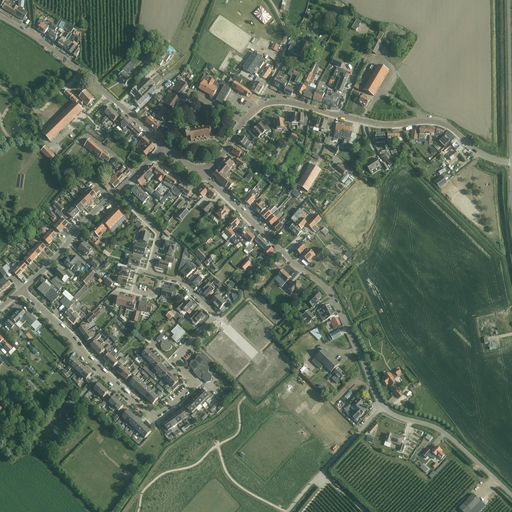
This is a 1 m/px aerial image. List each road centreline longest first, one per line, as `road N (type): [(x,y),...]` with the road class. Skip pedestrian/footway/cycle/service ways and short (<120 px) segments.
road 1 (tertiary): [(511,494),(444,433),(381,407),(323,286),(205,177)]
road 2 (residential): [(22,289),(151,415),(191,385),(176,361)]
road 3 (residential): [(159,140),(48,45),(0,16)]
road 4 (residential): [(475,150),(442,122),(385,125),(338,115)]
road 5 (track): [(381,407),(288,511)]
road 6 (residential): [(22,289),(116,190)]
road 7 (residential): [(176,361),(214,316),(180,280),(161,275)]
